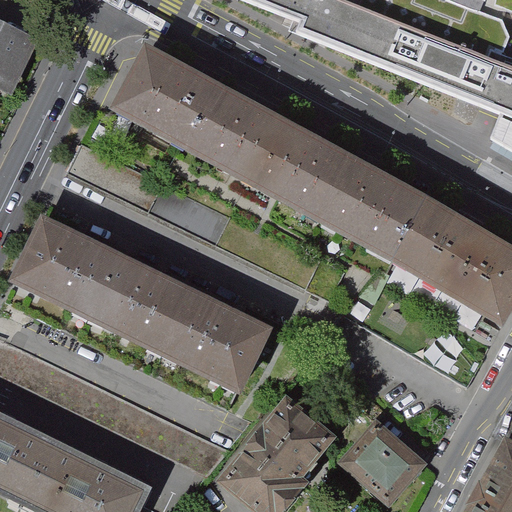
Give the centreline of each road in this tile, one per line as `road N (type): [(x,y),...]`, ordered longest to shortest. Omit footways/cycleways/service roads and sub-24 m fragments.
road 1 (tertiary): [(138,0),(385,131),(511,209)]
road 2 (secondary): [(0,221),(90,38),(99,0)]
road 3 (residential): [(511,372),(426,511)]
